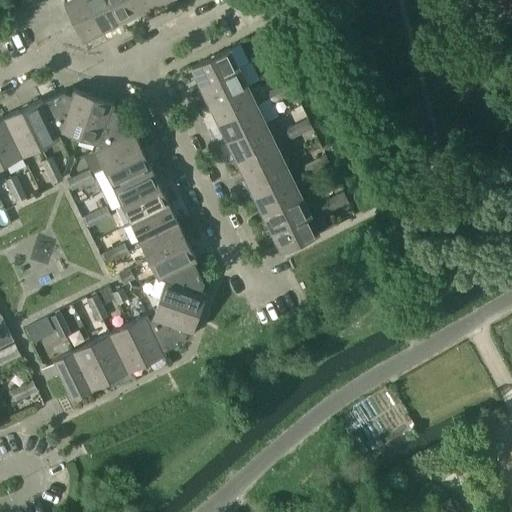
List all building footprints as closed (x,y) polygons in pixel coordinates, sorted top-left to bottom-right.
[(85,0),(65,0),(63,1),(81,39),(101,30),(85,0)] [(108,0),(85,0),(101,30),(119,21),(108,0)] [(131,0),(108,0),(119,21),(137,12),(131,0)] [(153,0),(131,0),(137,12),(156,3),(153,0)] [(267,10),(262,12),(264,18),(270,15),(267,10)] [(271,45),(260,50),(265,59),(276,54),(271,45)] [(228,48),(190,67),(199,86),(237,67),(228,48)] [(249,55),(251,60),(253,65),(265,59),(260,50),(249,55)] [(237,67),(199,86),(208,104),(246,85),(237,67)] [(293,91),(289,81),(278,87),(283,96),(293,91)] [(246,85),(208,104),(217,122),(255,104),(246,85)] [(283,96),(278,87),(267,92),(271,102),(272,101),(283,96)] [(93,96),(72,89),(70,94),(72,95),(60,130),(79,136),(93,96)] [(62,91),(42,101),(56,131),(60,130),(72,95),(70,94),(62,91)] [(113,103),(93,96),(79,136),(98,142),(98,143),(110,108),(111,108),(113,103)] [(286,102),(283,96),(272,101),(275,108),(286,102)] [(40,98),(21,108),(40,145),(59,136),(56,131),(42,101),(40,98)] [(255,104),(217,122),(226,141),(264,122),(255,104)] [(21,108),(3,116),(21,154),(40,145),(21,108)] [(119,111),(111,108),(110,108),(98,143),(99,145),(129,131),(119,111)] [(3,116),(0,117),(0,157),(3,163),(21,154),(3,116)] [(307,118),(296,123),(301,133),(311,127),(307,118)] [(264,122),(226,141),(235,159),(273,140),(264,122)] [(284,129),(287,133),(289,138),(301,133),(296,123),(284,129)] [(129,131),(99,145),(94,148),(104,167),(141,149),(132,129),(129,131)] [(273,140),(235,159),(244,177),(282,159),(273,140)] [(141,149),(104,167),(112,185),(150,167),(141,149)] [(324,154),(314,160),(318,169),(329,164),(324,154)] [(51,156),(46,158),(41,161),(47,172),(56,168),(51,156)] [(282,159),(244,177),(253,196),(291,177),(282,159)] [(302,165),(305,170),(307,175),(318,169),(314,160),(302,165)] [(150,167),(112,185),(121,204),(159,185),(150,167)] [(56,168),(47,172),(52,183),(61,178),(56,168)] [(88,169),(77,174),(81,184),(93,178),(88,169)] [(77,174),(66,180),(71,189),(81,184),(77,174)] [(14,175),(10,177),(5,179),(10,190),(20,186),(14,175)] [(291,177),(253,196),(262,214),(300,195),(291,177)] [(159,185),(121,204),(130,222),(168,203),(159,185)] [(20,186),(10,190),(16,202),(25,197),(20,186)] [(342,191),(332,197),(336,206),(347,201),(342,191)] [(300,195),(262,214),(271,232),(309,214),(300,195)] [(320,202),(322,207),(325,212),(336,206),(332,197),(320,202)] [(168,203),(130,222),(139,240),(177,222),(168,203)] [(105,206),(94,211),(99,221),(110,215),(105,206)] [(94,211),(83,217),(88,226),(99,221),(94,211)] [(309,214),(271,232),(280,251),(318,233),(309,214)] [(177,222),(139,240),(148,259),(186,240),(177,222)] [(186,240),(148,259),(158,278),(163,275),(192,261),(196,259),(186,240)] [(123,242),(112,248),(117,257),(128,252),(123,242)] [(101,253),(106,263),(117,257),(112,248),(101,253)] [(192,261),(163,275),(165,279),(200,291),(200,289),(203,282),(192,261)] [(118,274),(123,283),(134,278),(129,268),(118,274)] [(200,291),(165,279),(158,298),(198,311),(205,291),(200,289),(200,291)] [(121,288),(112,292),(117,303),(127,299),(121,288)] [(86,298),(91,309),(101,304),(96,294),(86,298)] [(198,311),(158,298),(151,318),(186,329),(186,330),(191,332),(198,311)] [(101,304),(91,309),(97,320),(106,316),(101,304)] [(59,311),(49,316),(55,327),(64,323),(59,311)] [(146,313),(127,323),(145,361),(164,351),(163,348),(148,319),(146,313)] [(186,329),(151,318),(148,319),(163,348),(182,339),(186,330),(186,329)] [(64,323),(55,327),(60,338),(70,334),(64,323)] [(127,323),(108,332),(127,370),(145,361),(127,323)] [(108,332),(90,341),(108,379),(127,370),(108,332)] [(90,341),(71,350),(90,388),(108,379),(90,341)] [(14,343),(3,348),(8,358),(19,352),(14,343)] [(90,388),(71,350),(53,359),(54,363),(41,369),(45,378),(59,371),(71,397),(90,388)] [(32,380),(21,385),(25,394),(37,389),(32,380)] [(10,390),(12,395),(14,400),(25,394),(21,385),(10,390)]
